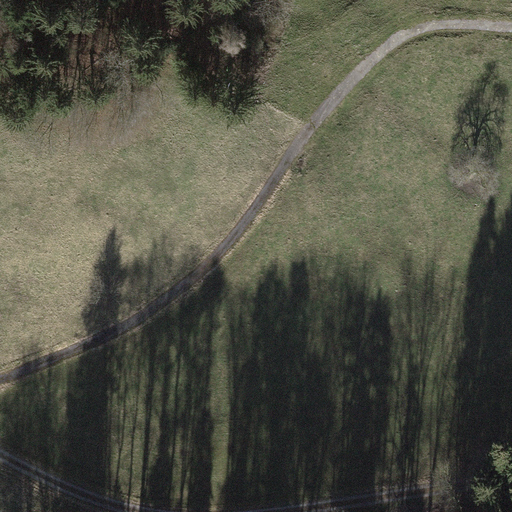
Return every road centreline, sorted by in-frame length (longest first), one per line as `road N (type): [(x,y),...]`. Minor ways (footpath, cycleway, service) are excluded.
road 1 (track): [(511,28),(452,24),(398,39),(317,120),(199,273),(111,334),(0,381)]
road 2 (track): [(511,476),(294,511)]
road 3 (track): [(138,511),(0,455)]
